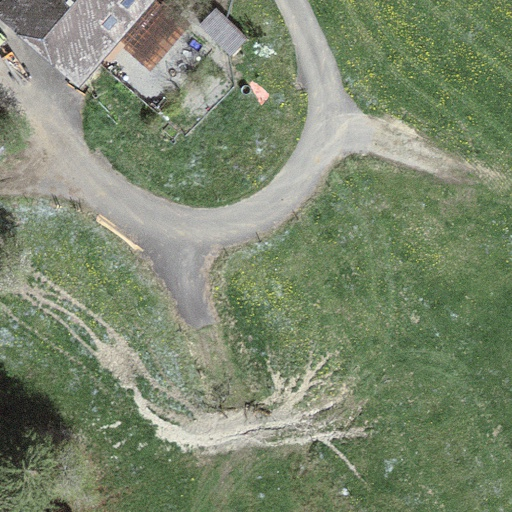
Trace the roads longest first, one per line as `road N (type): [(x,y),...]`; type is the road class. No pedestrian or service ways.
road 1 (track): [(297,0),(329,91),(325,151),(298,197),(258,231),(170,239),(139,224),(0,90)]
road 2 (track): [(201,511),(221,478),(222,377),(192,240)]
road 3 (track): [(511,182),(326,131)]
